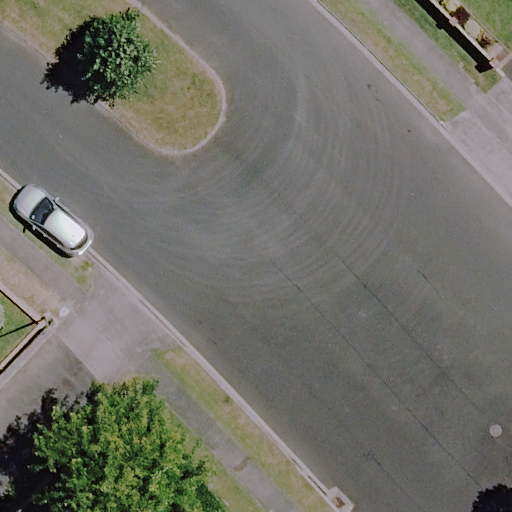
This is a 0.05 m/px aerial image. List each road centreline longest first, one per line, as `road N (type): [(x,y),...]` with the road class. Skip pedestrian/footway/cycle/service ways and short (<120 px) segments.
road 1 (residential): [(299,368),(0,118)]
road 2 (residential): [(184,0),(432,227)]
road 3 (residential): [(432,227),(299,368)]
road 4 (residential): [(428,511),(299,368)]
